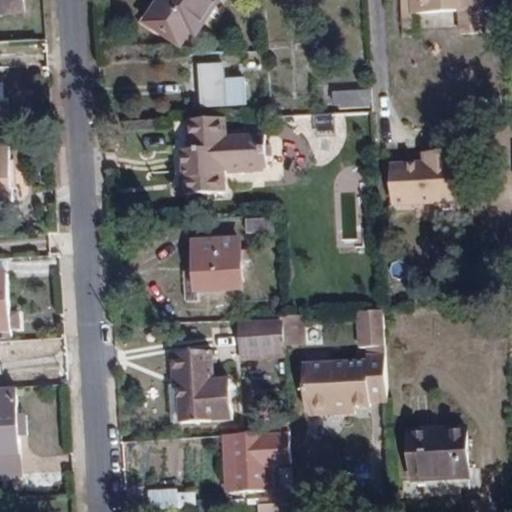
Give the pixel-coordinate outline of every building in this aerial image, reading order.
[(0,0),(0,16),(25,15),(24,0),(0,0)] [(158,0),(144,20),(180,46),(190,32),(196,36),(220,0),(158,0)] [(412,33),(411,11),(410,0),(401,0),(403,34),(412,33)] [(410,0),(411,11),(454,9),(460,9),(459,0),(410,0)] [(459,0),(460,9),(454,9),(455,32),(474,32),(472,0),(459,0)] [(203,65),(204,107),(246,104),(245,78),(225,79),(224,63),(203,65)] [(339,93),(340,109),(370,108),(369,92),(339,93)] [(265,134),(225,135),(224,118),(187,120),(188,150),(182,151),(184,194),(224,192),(224,168),(267,167),(265,134)] [(172,121),(173,151),(182,151),(188,150),(187,120),(172,121)] [(0,176),(1,197),(14,196),(11,149),(0,150),(0,176)] [(432,163),(425,163),(391,165),(394,205),(458,202),(455,158),(432,159),(432,163)] [(246,219),(247,232),(275,231),(274,217),(246,219)] [(240,288),(239,261),(248,261),(247,251),(239,251),(237,238),(195,241),(197,270),(186,271),(187,298),(199,299),(198,290),(240,288)] [(511,273),(498,274),(499,304),(505,304),(511,303),(511,273)] [(0,334),(11,334),(10,314),(8,275),(0,275),(0,334)] [(384,350),(383,312),(355,313),(356,351),(384,350)] [(20,333),(19,314),(10,314),(11,334),(20,333)] [(248,352),(285,350),(283,316),(259,317),(238,318),(239,334),(246,334),(248,352)] [(284,319),(286,344),(302,343),(300,318),(284,319)] [(248,352),(246,334),(239,334),(240,352),(248,352)] [(213,355),(173,358),(175,384),(179,384),(215,381),(213,355)] [(373,402),(389,401),(387,358),(370,359),(369,364),(307,367),(308,409),(316,416),(332,415),(339,408),(358,407),(373,406),(373,402)] [(232,419),(229,380),(215,381),(218,421),(232,419)] [(181,423),(181,424),(218,421),(215,381),(179,384),(181,423)] [(0,475),(23,474),(18,390),(0,391),(0,475)] [(411,430),(414,476),(458,474),(458,466),(467,465),(465,426),(411,430)] [(264,489),(260,433),(237,434),(237,448),(239,491),(264,489)] [(273,438),(273,458),(289,457),(288,438),(273,438)] [(228,491),(239,491),(237,448),(225,448),(228,491)] [(458,474),(467,474),(467,465),(458,466),(458,474)] [(147,492),(149,508),(175,506),(175,494),(175,490),(147,492)] [(194,505),(194,493),(175,494),(175,506),(194,505)] [(258,511),(294,511),(294,502),(258,504),(258,511)]
